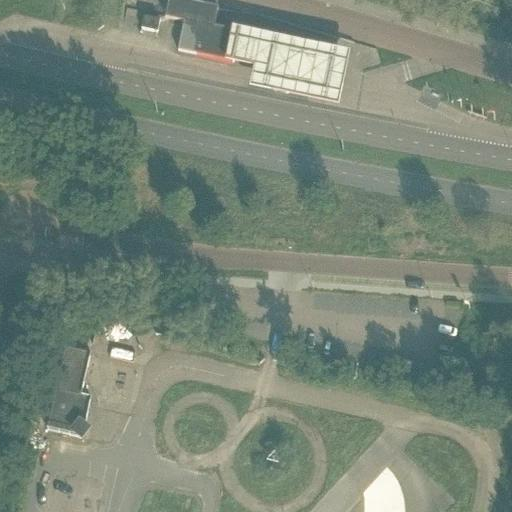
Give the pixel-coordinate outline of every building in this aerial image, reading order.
[(178,52),(226,62),(232,32),(214,28),(218,9),(175,0),(168,0),(165,19),(184,23),(178,52)] [(144,18),(141,30),(157,33),(160,21),(144,18)] [(232,32),(226,62),(231,63),(238,33),(232,32)] [(352,57),(238,33),(231,63),(259,68),(254,92),(341,109),(352,57)] [(415,511),(399,473),(302,511),(415,511)]
